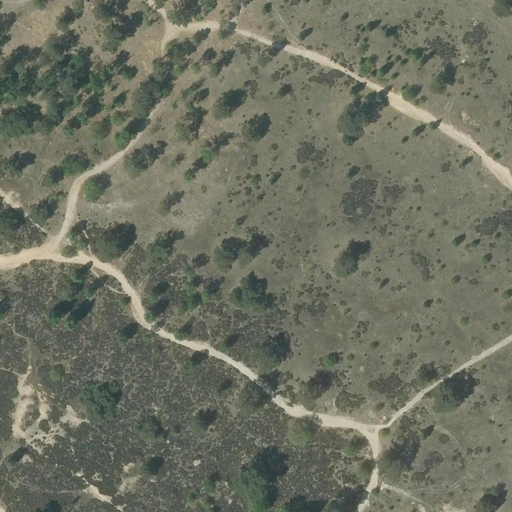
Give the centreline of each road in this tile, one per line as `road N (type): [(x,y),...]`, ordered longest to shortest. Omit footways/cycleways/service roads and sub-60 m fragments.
road 1 (track): [(44,255),(106,267),(142,321),(170,341),(224,361),(294,411),(350,427),(393,419),(511,338)]
road 2 (track): [(511,180),(462,136),(365,82),(254,32),(182,19),(146,0)]
